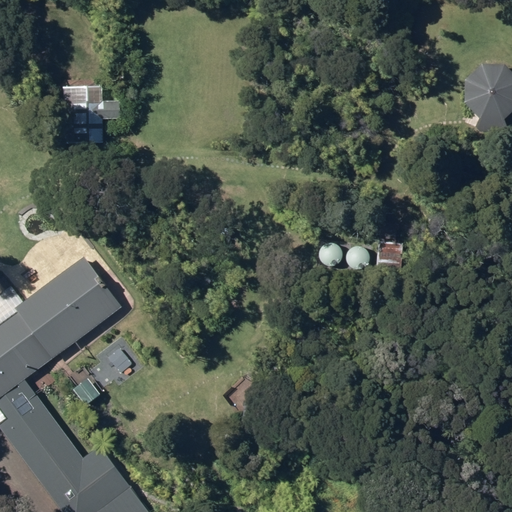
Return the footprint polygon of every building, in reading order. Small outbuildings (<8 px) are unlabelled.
[(465,102),(481,118),(476,129),(482,131),(487,132),(492,133),(498,133),(504,131),(509,128),(503,119),(511,110),(511,75),(505,67),(483,65),(466,80),(465,102)] [(63,143),(103,143),(103,116),(120,116),(120,101),(102,100),(103,86),(70,87),(70,95),(63,95),(63,143)] [(403,241),(377,240),(377,268),(402,269),(403,241)] [(24,380),(121,307),(84,258),(23,303),(10,286),(0,293),(0,429),(61,511),(148,511),(100,447),(83,460),(24,380)] [(106,393),(93,375),(75,388),(88,406),(106,393)] [(242,376),(221,395),(236,415),(258,417),(271,402),(242,376)]
